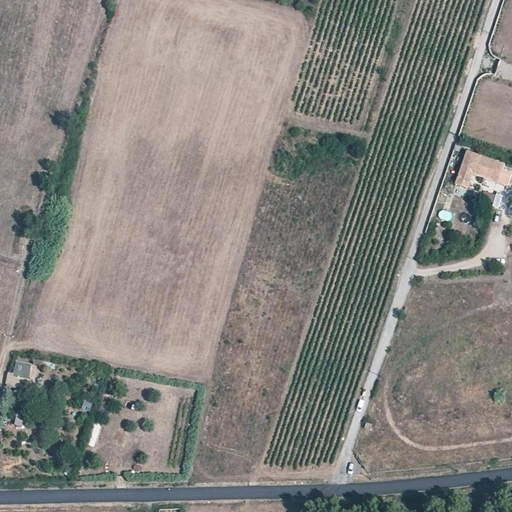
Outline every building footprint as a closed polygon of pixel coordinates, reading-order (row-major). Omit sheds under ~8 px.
[(505,164),(467,152),(456,184),(469,188),(474,174),(508,186),(511,176),(511,173),(503,171),(505,164)] [(441,210),(439,216),(451,220),(453,214),(441,210)] [(28,379),(32,365),(18,361),(14,375),(28,379)] [(25,380),(11,378),(12,374),(9,374),(6,384),(9,388),(24,391),(25,380)] [(98,411),(107,414),(110,404),(102,401),(98,411)] [(94,448),(102,423),(94,421),(86,445),(94,448)]
